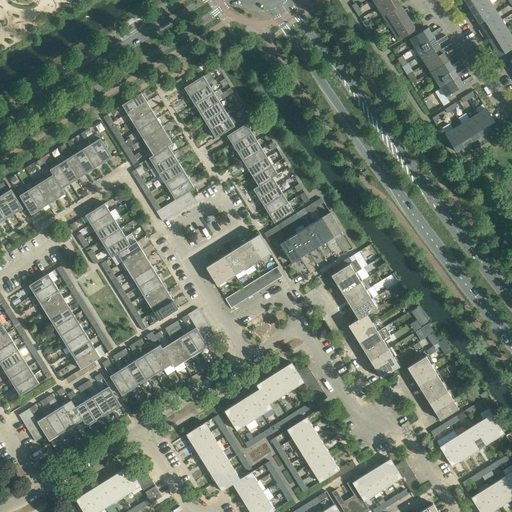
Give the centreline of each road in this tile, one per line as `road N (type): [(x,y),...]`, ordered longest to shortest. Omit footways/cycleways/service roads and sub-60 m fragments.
road 1 (secondary): [(262,4),(511,341)]
road 2 (secondary): [(511,301),(288,0)]
road 3 (tertiary): [(0,149),(218,10),(246,1)]
road 4 (residential): [(454,511),(409,439),(353,409),(300,328)]
road 5 (tertiary): [(204,0),(0,127)]
road 6 (residential): [(511,103),(431,0)]
road 7 (residential): [(135,427),(245,358)]
